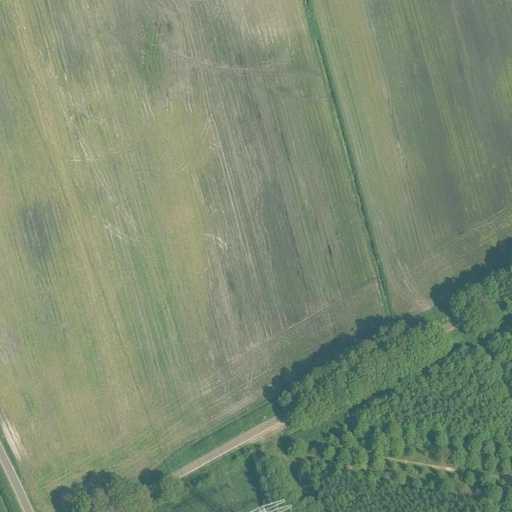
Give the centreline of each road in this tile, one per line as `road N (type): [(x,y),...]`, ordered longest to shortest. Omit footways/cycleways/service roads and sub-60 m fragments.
road 1 (unclassified): [(120,511),(511,293)]
road 2 (track): [(511,483),(276,441),(269,428)]
